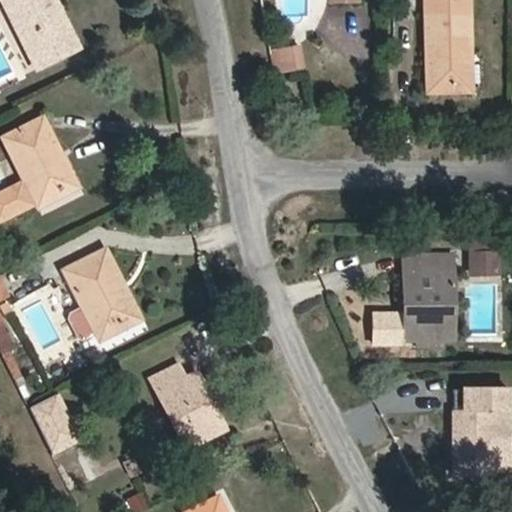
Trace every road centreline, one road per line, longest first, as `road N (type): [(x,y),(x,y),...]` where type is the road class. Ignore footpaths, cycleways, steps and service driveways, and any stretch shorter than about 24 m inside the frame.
road 1 (residential): [(377,511),(288,344),(245,193)]
road 2 (residential): [(245,193),(367,176),(511,176)]
road 3 (residential): [(245,193),(210,0)]
